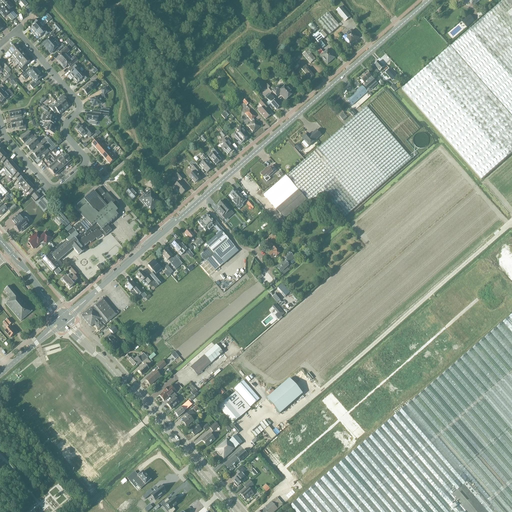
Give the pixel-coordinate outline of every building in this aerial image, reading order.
[(5,0),(1,4),(2,6),(3,5),(14,19),(17,17),(13,12),(12,12),(10,10),(13,7),(7,0),(5,0)] [(511,0),(505,0),(450,48),(402,90),(482,180),(511,154),(511,0)] [(3,5),(2,6),(0,7),(0,13),(4,18),(7,15),(9,17),(8,17),(12,21),(14,19),(3,5)] [(337,11),(345,21),(350,17),(342,7),(337,11)] [(318,21),(330,35),(340,26),(328,13),(318,21)] [(464,21),(463,22),(468,28),(470,27),(475,22),(470,16),(464,21)] [(30,30),(34,34),(41,28),(39,25),(42,23),(38,19),(33,23),(35,25),(30,30)] [(41,28),(34,34),(38,39),(43,34),(45,37),(50,32),(46,28),(44,31),(41,28)] [(343,37),(350,46),(359,38),(353,30),(350,33),(350,32),(343,37)] [(312,36),(323,48),(325,46),(322,41),(325,39),(321,34),(320,35),(318,32),(312,36)] [(50,39),(43,45),(47,49),(55,43),(57,41),(55,38),(56,37),(52,33),(48,37),(50,39)] [(55,43),(47,49),(51,54),(57,48),(59,50),(64,46),(62,44),(61,45),(57,41),(55,43)] [(8,52),(11,56),(19,50),(15,45),(8,52)] [(56,60),(60,64),(68,58),(65,55),(69,52),(66,48),(60,53),(62,55),(56,60)] [(336,58),(331,52),(328,49),(324,53),(322,50),(318,53),(328,65),(336,58)] [(11,60),(13,62),(22,54),(19,50),(11,56),(13,58),(11,60)] [(16,62),(18,64),(26,58),(22,54),(13,62),(14,64),(16,62)] [(68,58),(60,64),(64,69),(69,64),(71,66),(78,61),(74,57),(73,58),(70,55),(68,58)] [(26,58),(18,64),(20,67),(19,68),(22,72),(27,68),(25,66),(30,62),(26,58)] [(302,71),(310,80),(319,72),(307,59),(303,63),(306,67),(304,69),(302,71)] [(375,65),(380,71),(383,68),(384,69),(385,68),(379,62),(375,65)] [(70,75),(69,75),(73,79),(81,73),(83,71),(81,68),(78,64),(73,68),(74,70),(70,75)] [(29,76),(31,79),(39,72),(35,68),(29,73),(27,70),(21,76),(25,80),(29,76)] [(387,72),(394,80),(396,78),(389,70),(387,72)] [(39,72),(31,79),(34,82),(30,85),(33,89),(39,84),(37,82),(43,77),(39,72)] [(364,89),(367,92),(369,91),(368,89),(376,82),(367,72),(360,78),(366,85),(365,86),(366,87),(364,89)] [(81,73),(73,79),(77,84),(82,79),(84,82),(89,77),(86,73),(83,76),(81,73)] [(82,90),(87,95),(95,89),(92,85),(94,83),(93,82),(98,78),(95,75),(90,80),(92,82),(90,83),(82,90)] [(279,94),(285,100),(292,94),(285,86),(280,91),(276,87),(271,92),(276,97),(279,94)] [(347,99),(353,105),(367,92),(364,89),(362,86),(347,99)] [(99,97),(90,100),(93,107),(102,104),(101,100),(105,99),(104,95),(109,92),(106,87),(101,91),(103,94),(99,96),(99,97)] [(387,89),(367,107),(412,159),(418,154),(406,140),(420,128),(387,89)] [(5,92),(0,96),(0,101),(1,103),(6,99),(8,102),(12,98),(9,93),(7,95),(5,92)] [(269,101),(265,104),(268,107),(269,106),(272,110),(274,108),(276,110),(277,110),(281,106),(275,100),(275,101),(269,94),(266,97),(269,101)] [(60,101),(57,103),(64,111),(68,106),(66,103),(68,101),(62,95),(58,99),(60,101)] [(259,104),(262,109),(259,112),(266,120),(271,115),(266,109),(268,107),(263,101),(259,104)] [(51,105),(49,107),(54,113),(56,111),(59,115),(63,112),(64,111),(57,103),(56,104),(53,103),(51,105)] [(382,124),(367,107),(347,125),(286,177),(266,194),(264,196),(276,210),(284,219),(307,200),(310,203),(323,192),(345,217),(412,159),(382,124)] [(20,111),(10,113),(11,119),(17,118),(18,121),(22,120),(22,121),(24,120),(22,110),(20,111)] [(252,122),(249,125),(247,126),(253,133),(260,127),(257,124),(253,119),(256,117),(249,110),(245,114),(252,122)] [(226,111),(221,115),(225,119),(230,115),(226,111)] [(45,122),(53,125),(55,125),(57,119),(52,118),(53,115),(45,112),(45,115),(44,115),(43,115),(41,120),(42,121),(45,122)] [(90,125),(96,126),(97,115),(100,116),(101,113),(94,112),(93,115),(88,114),(88,121),(90,121),(90,125)] [(22,120),(18,121),(11,122),(13,129),(19,127),(20,131),(26,130),(25,124),(22,124),(22,121),(22,120)] [(53,125),(45,122),(43,128),(46,129),(45,132),(54,135),(56,129),(52,127),(53,125)] [(75,129),(83,137),(86,134),(89,138),(93,134),(88,128),(86,130),(81,124),(75,129)] [(242,134),(244,132),(240,127),(236,130),(238,133),(234,137),(241,144),(243,142),(244,142),(244,141),(246,139),(242,134)] [(305,140),(302,143),(306,148),(309,146),(310,146),(315,141),(322,135),(317,130),(311,135),(309,133),(303,138),(305,140)] [(28,132),(20,138),(25,143),(30,139),(32,141),(34,139),(35,139),(37,137),(33,133),(31,135),(28,132)] [(414,144),(416,147),(418,148),(420,148),(423,148),(425,147),(427,145),(428,143),(428,140),(428,138),(426,136),(424,134),(422,133),(419,133),(417,134),(415,136),(413,139),(413,141),(414,144)] [(32,141),(27,146),(31,151),(36,146),(38,149),(41,146),(47,141),(49,139),(47,136),(44,138),(41,142),(39,140),(37,142),(35,139),(34,139),(32,141)] [(92,144),(95,148),(102,143),(99,140),(101,139),(100,137),(92,144)] [(231,143),(228,139),(227,138),(223,142),(225,145),(221,148),(228,155),(233,151),(230,147),(229,146),(231,143)] [(95,148),(99,152),(107,145),(106,144),(104,145),(102,143),(95,148)] [(99,152),(102,156),(109,151),(106,148),(108,147),(107,145),(99,152)] [(41,146),(38,149),(33,153),(37,158),(42,154),(44,156),(49,152),(45,147),(43,149),(41,146)] [(215,148),(211,151),(213,153),(209,157),(216,165),(221,161),(217,156),(219,154),(215,148)] [(2,151),(0,152),(0,160),(2,163),(8,157),(6,155),(5,155),(2,151)] [(102,156),(106,161),(114,154),(113,152),(111,154),(109,151),(102,156)] [(60,154),(58,155),(67,166),(69,164),(69,163),(71,161),(65,155),(64,155),(62,156),(60,154)] [(114,154),(106,161),(110,165),(116,159),(113,156),(115,155),(114,154)] [(58,155),(54,159),(63,169),(65,167),(65,168),(67,166),(58,155)] [(4,172),(6,175),(15,167),(11,162),(12,162),(10,159),(4,164),(6,167),(4,169),(6,171),(4,172)] [(54,162),(52,164),(59,173),(61,171),(60,170),(63,169),(54,159),(52,160),(54,162)] [(200,165),(198,166),(200,169),(202,167),(204,169),(206,173),(212,169),(212,168),(205,160),(204,161),(200,165)] [(59,173),(52,164),(50,162),(48,164),(50,166),(48,167),(49,168),(48,169),(54,176),(56,174),(57,175),(59,173)] [(199,171),(194,166),(191,168),(192,169),(191,170),(193,173),(188,177),(194,184),(200,179),(195,174),(199,171)] [(265,171),(260,174),(265,180),(267,182),(270,179),(269,178),(276,171),(272,166),(268,169),(267,168),(264,170),(265,171)] [(15,167),(6,175),(8,177),(10,176),(12,178),(14,176),(16,179),(22,173),(20,171),(19,171),(15,167)] [(18,188),(20,191),(29,183),(25,178),(26,178),(24,175),(18,180),(20,183),(17,185),(19,187),(18,188)] [(187,190),(179,182),(174,187),(181,195),(187,190)] [(29,183),(20,191),(22,193),(24,192),(26,194),(28,192),(30,194),(36,189),(34,186),(33,187),(29,183)] [(48,255),(42,260),(52,272),(58,268),(58,267),(59,268),(62,266),(60,263),(58,261),(72,248),(79,255),(84,251),(82,249),(84,247),(89,242),(90,243),(95,239),(96,240),(102,235),(104,237),(105,236),(111,231),(111,230),(107,226),(111,222),(115,219),(117,216),(115,213),(119,209),(115,205),(117,203),(110,197),(107,193),(105,194),(99,187),(94,192),(93,191),(91,193),(84,200),(84,199),(75,206),(76,207),(75,208),(85,219),(79,224),(73,228),(73,229),(68,233),(71,236),(62,244),(62,243),(56,248),(56,249),(51,253),(50,253),(51,254),(48,255)] [(125,193),(132,201),(138,196),(131,188),(125,193)] [(150,189),(145,195),(156,207),(162,202),(150,189)] [(229,195),(228,196),(232,201),(236,206),(238,209),(244,204),(243,203),(246,201),(235,189),(229,195)] [(156,207),(145,195),(139,200),(150,212),(156,207)] [(44,197),(39,201),(47,210),(51,206),(44,197)] [(219,208),(216,211),(217,211),(221,216),(222,217),(226,221),(228,219),(225,215),(230,210),(228,208),(222,201),(216,206),(217,206),(219,208)] [(0,208),(0,215),(0,216),(7,210),(8,210),(10,213),(16,208),(14,205),(9,209),(5,205),(4,206),(3,206),(0,208)] [(17,225),(14,227),(18,232),(21,230),(22,232),(29,225),(28,224),(29,223),(24,218),(20,213),(12,220),(15,224),(15,223),(17,225)] [(201,219),(197,222),(205,231),(212,225),(214,228),(218,225),(219,224),(214,220),(212,221),(207,214),(203,218),(203,217),(202,217),(203,218),(201,219)] [(59,215),(56,217),(62,223),(65,228),(68,225),(59,215)] [(218,225),(216,226),(221,232),(223,234),(225,233),(218,225)] [(193,230),(194,231),(191,233),(188,230),(184,234),(189,240),(193,236),(196,234),(197,235),(197,234),(193,230)] [(39,238),(39,239),(38,240),(34,235),(32,236),(31,236),(31,237),(30,238),(32,240),(28,243),(27,244),(27,245),(27,246),(28,247),(29,247),(30,247),(31,247),(32,248),(33,249),(34,249),(35,249),(44,241),(47,244),(49,243),(53,239),(46,232),(39,238)] [(204,253),(201,256),(201,257),(202,258),(202,259),(203,259),(203,260),(204,260),(205,260),(205,261),(206,261),(215,271),(222,264),(238,251),(235,247),(228,240),(223,234),(221,232),(217,235),(204,246),(207,249),(203,253),(204,253)] [(268,246),(272,251),(268,254),(272,259),(275,257),(276,259),(279,257),(278,256),(283,253),(278,248),(280,246),(276,241),(277,240),(274,236),(269,241),(268,240),(263,244),(266,248),(268,246)] [(197,246),(196,247),(197,249),(204,243),(200,238),(194,243),(197,246)] [(174,240),(169,245),(170,246),(173,250),(174,249),(181,256),(188,249),(187,248),(182,243),(180,244),(177,240),(176,241),(176,240),(175,241),(174,240)] [(167,260),(170,263),(176,270),(182,264),(179,261),(179,260),(176,256),(173,259),(174,260),(173,260),(171,257),(172,257),(166,250),(161,254),(167,261),(167,260)] [(286,260),(277,268),(281,273),(283,275),(289,270),(287,268),(289,266),(291,265),(289,262),(294,258),(289,253),(284,257),(286,260)] [(153,261),(147,266),(151,270),(153,272),(153,273),(155,275),(163,268),(161,266),(159,263),(157,265),(153,261)] [(72,266),(69,269),(74,276),(78,273),(72,266)] [(141,272),(136,276),(141,283),(144,280),(151,287),(152,286),(153,287),(155,289),(158,286),(157,284),(156,283),(155,282),(153,280),(152,280),(148,275),(146,277),(141,272)] [(153,273),(150,276),(153,280),(155,282),(156,283),(157,284),(160,281),(155,275),(153,273)] [(62,281),(68,287),(69,289),(73,285),(72,284),(76,280),(71,274),(69,276),(70,277),(67,279),(66,277),(62,281)] [(129,281),(125,286),(130,292),(130,293),(132,295),(134,296),(136,294),(139,296),(140,295),(143,292),(138,287),(137,286),(135,288),(129,281)] [(289,293),(282,284),(277,288),(285,297),(289,293)] [(32,312),(10,286),(4,290),(4,291),(5,291),(11,298),(8,300),(9,301),(6,304),(21,321),(32,312)] [(88,311),(81,316),(90,327),(94,324),(99,330),(100,331),(105,327),(103,326),(100,322),(103,320),(101,318),(102,317),(107,323),(110,320),(116,315),(112,310),(108,304),(104,300),(105,299),(104,298),(103,299),(103,298),(100,300),(94,305),(88,311)] [(278,314),(281,311),(275,304),(272,307),(278,314)] [(278,314),(275,316),(278,319),(279,318),(281,317),(281,316),(284,314),(281,311),(278,314)] [(511,511),(511,314),(404,409),(291,508),(294,511),(511,511)] [(12,330),(13,330),(9,326),(12,323),(8,319),(3,323),(8,329),(5,331),(10,338),(15,334),(12,330)] [(109,330),(111,333),(113,334),(117,331),(113,326),(109,330)] [(111,333),(104,339),(111,348),(118,342),(111,333)] [(222,353),(216,345),(204,355),(190,368),(196,374),(197,375),(198,374),(211,363),(222,353)] [(147,358),(142,363),(144,365),(137,371),(141,375),(148,369),(146,367),(150,363),(152,361),(148,357),(147,358)] [(156,366),(159,370),(165,365),(162,361),(156,366)] [(146,380),(148,382),(150,385),(160,377),(157,374),(155,372),(146,380)] [(288,380),(265,400),(279,415),(301,395),(288,380)] [(217,408),(228,420),(232,424),(245,413),(259,400),(242,381),(233,389),(236,392),(217,408)] [(170,397),(174,393),(175,391),(171,387),(170,386),(168,388),(167,387),(161,393),(162,393),(159,396),(160,396),(164,401),(170,396),(170,397)] [(174,393),(170,397),(172,399),(166,404),(171,409),(179,403),(177,401),(179,399),(174,393)] [(183,406),(174,413),(178,417),(184,412),(184,411),(186,409),(184,407),(186,406),(184,404),(183,405),(183,406)] [(187,418),(182,422),(186,427),(193,421),(192,419),(195,416),(191,410),(184,416),(187,418)] [(264,421),(251,432),(256,437),(263,431),(272,441),(277,436),(264,421)] [(209,428),(212,432),(219,427),(215,423),(209,428)] [(190,431),(194,436),(201,430),(196,425),(190,431)] [(202,441),(207,446),(214,440),(209,434),(202,441)] [(229,442),(228,441),(226,438),(214,449),(223,460),(228,456),(232,452),(231,452),(242,443),(235,436),(229,442)] [(224,465),(228,470),(229,471),(229,470),(230,471),(234,468),(233,467),(239,462),(247,455),(242,450),(239,454),(238,453),(234,457),(234,456),(228,462),(224,465)] [(237,477),(233,481),(235,483),(234,484),(236,487),(237,486),(242,482),(241,480),(244,477),(242,474),(241,473),(245,470),(242,467),(238,470),(236,472),(239,475),(238,477),(237,477)] [(134,472),(127,478),(130,482),(133,479),(141,488),(145,485),(145,486),(150,481),(142,472),(138,476),(134,472)] [(246,488),(240,494),(241,495),(240,496),(241,496),(245,500),(250,496),(251,496),(253,494),(248,489),(252,486),(249,482),(244,486),(246,488)] [(154,492),(150,495),(156,501),(165,493),(160,486),(157,489),(156,489),(153,491),(154,492)] [(167,499),(163,502),(170,510),(167,511),(173,511),(175,510),(173,508),(178,503),(174,497),(169,501),(167,499)] [(277,498),(272,502),(262,511),(261,511),(260,511),(274,511),(283,505),(277,498)]
